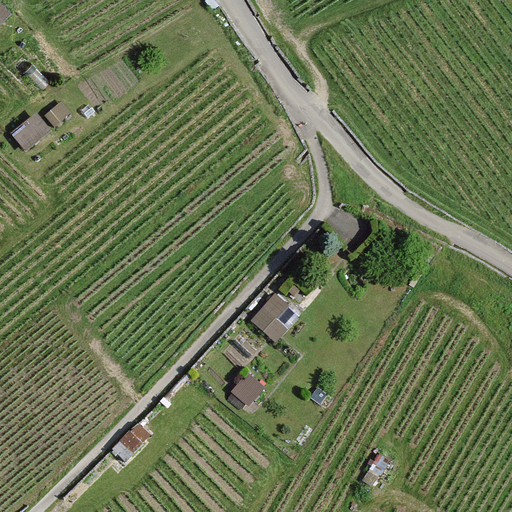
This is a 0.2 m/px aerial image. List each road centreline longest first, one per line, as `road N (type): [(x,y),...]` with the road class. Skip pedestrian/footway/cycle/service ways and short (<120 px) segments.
road 1 (track): [(37,511),(323,216),(322,160),(306,111)]
road 2 (unclassified): [(232,0),(306,111),(373,176),(409,208),(511,269)]
